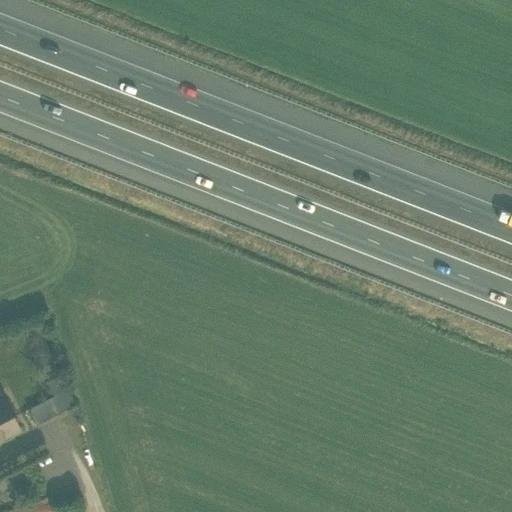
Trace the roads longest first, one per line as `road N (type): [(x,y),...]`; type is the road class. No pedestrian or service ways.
road 1 (motorway): [(0,96),(511,296)]
road 2 (motorway): [(511,227),(0,29)]
